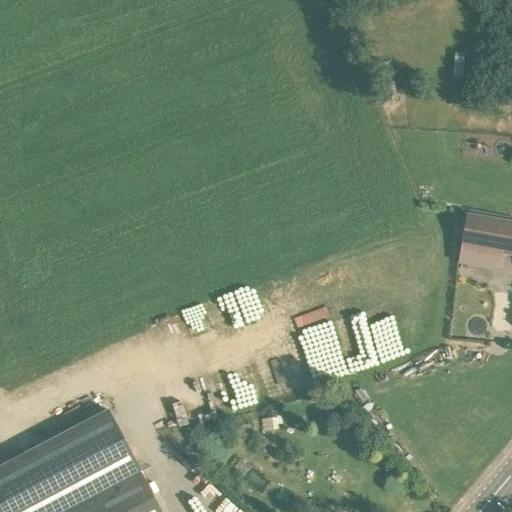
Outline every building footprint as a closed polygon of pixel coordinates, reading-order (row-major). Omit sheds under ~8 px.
[(511,222),(469,215),(464,247),(511,255),(511,222)] [(0,471),(68,435),(109,413),(89,375),(0,422),(0,471)] [(267,419),(262,420),(263,432),(278,430),(278,424),(282,424),(281,418),(281,412),(276,412),(267,413),(267,419)] [(64,511),(98,494),(68,435),(0,471),(0,511),(64,511)] [(107,511),(98,494),(64,511),(107,511)]
